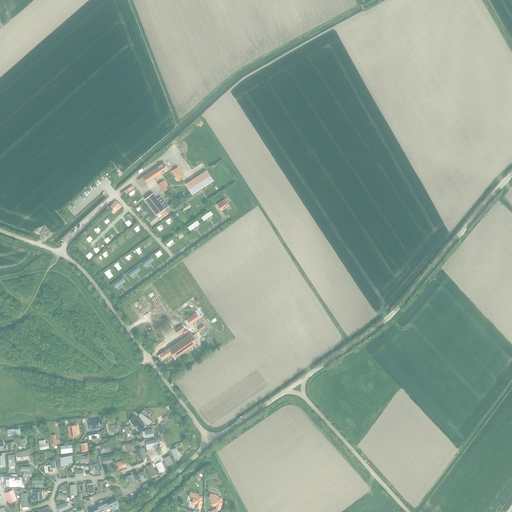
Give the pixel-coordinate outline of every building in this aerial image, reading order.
[(164,162),(137,180),(142,186),(168,169),(164,162)] [(176,166),(168,171),(171,175),(178,171),(176,166)] [(185,184),(192,194),(213,180),(206,170),(185,184)] [(158,184),(163,192),(169,187),(164,180),(158,184)] [(132,185),(123,191),(125,194),(134,188),(132,185)] [(156,215),(160,219),(167,213),(164,209),(157,199),(152,193),(144,199),(156,215)] [(160,196),(157,199),(164,209),(168,206),(160,196)] [(116,200),(110,206),(114,210),(120,205),(116,200)] [(217,204),(221,210),(228,205),(225,200),(217,204)] [(195,313),(187,319),(190,324),(199,318),(195,313)] [(191,333),(157,356),(160,361),(172,353),(175,358),(198,342),(191,333)] [(138,414),(148,425),(152,421),(145,416),(148,413),(145,410),(142,413),(140,412),(138,414)] [(136,416),(131,421),(139,430),(144,425),(136,416)] [(101,419),(89,421),(90,430),(95,429),(95,428),(102,427),(101,419)] [(116,422),(117,425),(109,426),(111,433),(118,431),(118,429),(120,428),(119,422),(116,422)] [(74,435),(77,435),(76,428),(78,428),(77,425),(68,426),(69,434),(74,433),(74,435)] [(124,440),(131,439),(129,425),(123,426),(125,436),(123,436),(124,440)] [(152,429),(145,430),(146,437),(154,436),(152,429)] [(26,439),(23,439),(17,440),(18,443),(16,443),(16,447),(17,447),(24,446),(24,443),(26,441),(26,439)] [(156,447),(155,443),(157,443),(156,439),(146,441),(147,449),(156,447)] [(102,449),(103,448),(104,450),(113,449),(112,443),(109,444),(109,442),(104,443),(105,445),(101,445),(102,449)] [(131,443),(122,445),(123,451),(128,450),(129,453),(133,453),(131,443)] [(71,444),(60,446),(61,451),(65,451),(65,453),(72,452),(71,444)] [(175,459),(182,456),(175,447),(171,450),(171,451),(173,454),(175,459)] [(145,456),(143,448),(137,449),(139,458),(142,457),(145,456)] [(72,455),(59,457),(61,466),(68,465),(68,463),(73,462),(72,455)] [(169,464),(172,463),(169,455),(164,458),(167,466),(169,465),(169,464)] [(99,458),(93,459),(94,463),(95,469),(95,468),(96,470),(102,469),(99,458)] [(51,465),(48,465),(49,471),(54,470),(54,471),(56,470),(56,467),(54,460),(50,460),(51,465)] [(124,460),(122,461),(116,463),(118,469),(126,467),(124,460)] [(161,461),(156,464),(159,472),(165,469),(161,461)] [(151,464),(147,466),(151,476),(156,474),(151,464)] [(21,471),(24,471),(24,476),(31,476),(31,471),(30,471),(30,467),(21,467),(21,471)] [(83,476),(83,475),(83,470),(78,470),(78,468),(75,468),(75,476),(83,476)] [(144,471),(139,473),(143,480),(147,478),(144,471)] [(135,476),(134,473),(125,477),(128,483),(136,480),(135,477),(135,476)] [(20,486),(20,480),(14,480),(14,478),(6,478),(6,486),(20,486)] [(13,490),(5,493),(9,502),(17,500),(13,490)] [(200,508),(202,501),(200,500),(201,498),(198,497),(199,495),(196,494),(196,493),(194,493),(190,492),(189,496),(193,498),(192,502),(197,504),(196,507),(197,507),(196,509),(199,510),(200,508)] [(214,495),(210,494),(209,498),(213,499),(212,504),(216,505),(215,509),(216,509),(210,511),(216,511),(218,511),(218,509),(220,510),(222,502),(220,502),(220,499),(218,498),(218,496),(216,495),(215,494),(214,495)] [(104,502),(102,503),(106,511),(107,511),(106,510),(109,508),(110,510),(107,502),(106,500),(103,501),(104,502)] [(107,502),(110,510),(113,509),(114,511),(116,510),(111,501),(110,502),(109,501),(107,502)] [(69,508),(67,502),(60,505),(62,511),(69,508)] [(97,504),(100,511),(101,511),(104,511),(105,511),(106,511),(102,503),(99,504),(99,503),(97,504)]
